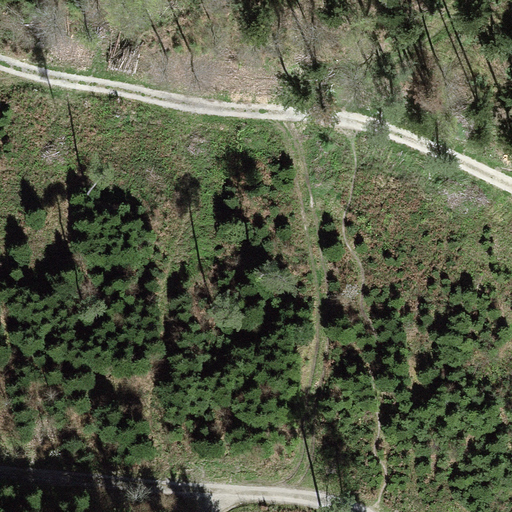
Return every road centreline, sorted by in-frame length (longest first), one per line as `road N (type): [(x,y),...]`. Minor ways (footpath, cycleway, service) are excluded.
road 1 (track): [(0,64),(147,95),(336,117),(405,134),(511,184)]
road 2 (track): [(365,511),(286,494),(0,467)]
